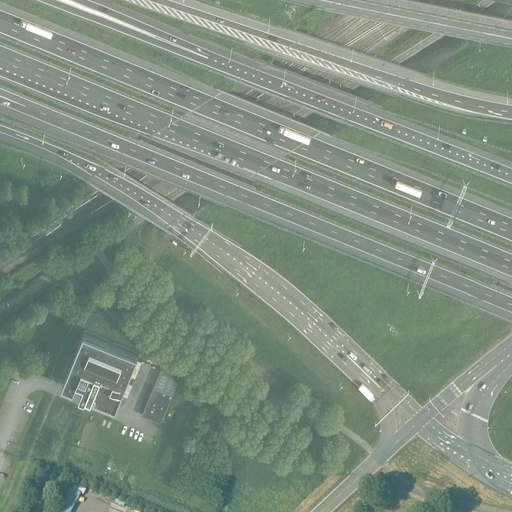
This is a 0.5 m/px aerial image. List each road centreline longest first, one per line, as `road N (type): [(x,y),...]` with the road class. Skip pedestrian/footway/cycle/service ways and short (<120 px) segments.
road 1 (motorway): [(511,230),(0,22)]
road 2 (motorway): [(0,59),(511,266)]
road 3 (motorway): [(16,102),(511,305)]
road 4 (motorway): [(0,129),(179,217),(271,283),(376,379)]
road 5 (motorway): [(511,113),(413,88),(156,0)]
road 6 (motorway): [(511,177),(218,63)]
road 7 (motorway): [(218,63),(44,0)]
road 8 (secondary): [(511,36),(335,0)]
road 9 (motorway): [(218,63),(78,0)]
road 10 (primary): [(511,358),(476,412),(480,467)]
